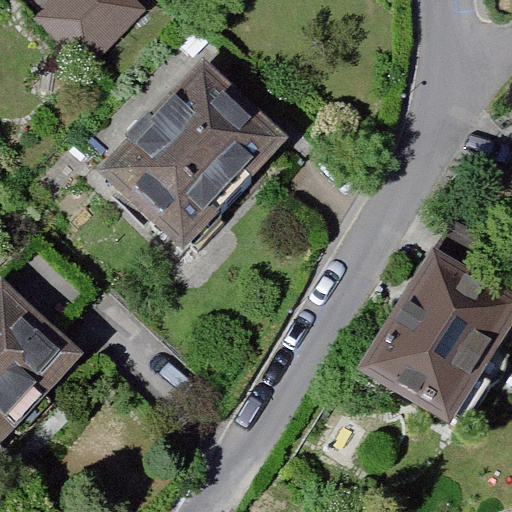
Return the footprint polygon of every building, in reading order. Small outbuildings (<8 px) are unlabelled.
[(64,0),(41,24),(96,78),(150,22),(127,0),(64,0)] [(102,200),(187,279),(291,167),(205,87),(102,200)] [(511,173),(491,196),(511,216),(511,173)] [(41,253),(7,292),(58,336),(92,297),(41,253)] [(416,276),(347,390),(433,441),(501,327),(416,276)] [(0,310),(0,472),(85,387),(4,306),(0,310)]
